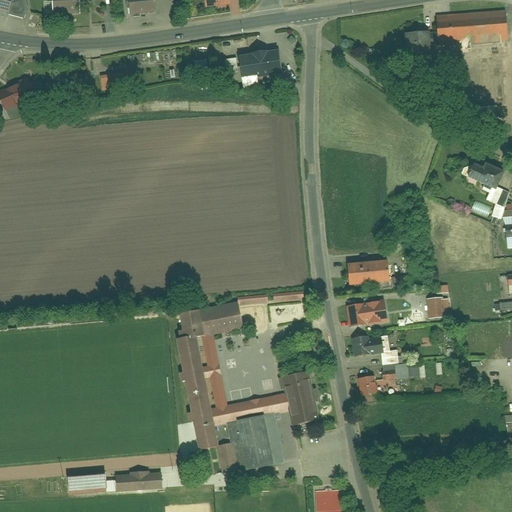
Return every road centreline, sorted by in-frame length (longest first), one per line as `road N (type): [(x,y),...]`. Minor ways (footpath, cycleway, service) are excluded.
road 1 (residential): [(310,44),(321,278),(370,511)]
road 2 (tertiary): [(1,38),(105,44),(269,20)]
road 3 (residential): [(310,44),(334,49),(421,113),(511,156)]
